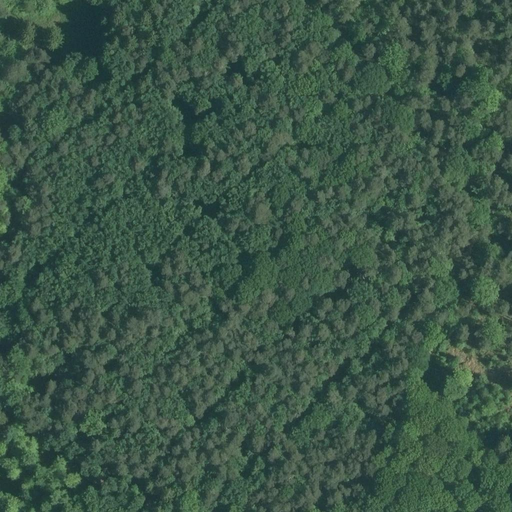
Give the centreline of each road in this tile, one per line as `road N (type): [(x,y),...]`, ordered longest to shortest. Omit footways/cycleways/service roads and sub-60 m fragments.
road 1 (track): [(391,445),(222,226),(71,53)]
road 2 (track): [(363,511),(511,147)]
road 3 (track): [(175,511),(21,443),(0,412)]
road 4 (track): [(0,112),(124,0)]
